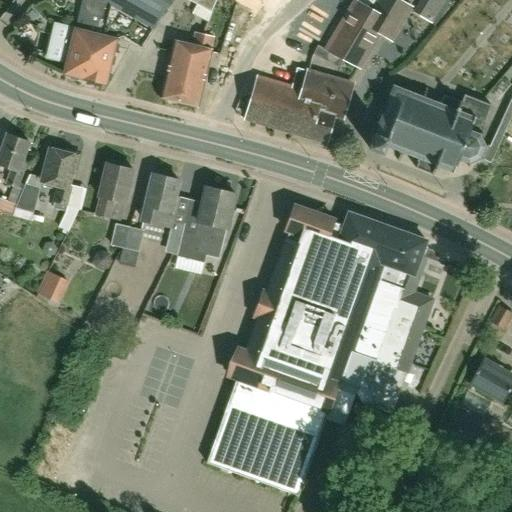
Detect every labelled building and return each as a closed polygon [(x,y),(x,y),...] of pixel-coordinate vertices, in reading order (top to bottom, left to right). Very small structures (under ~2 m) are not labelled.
[(83,0),(83,5),(100,15),(120,27),(128,13),(154,28),(170,0),(83,0)] [(187,0),(188,0),(196,5),(211,13),(216,0),(187,0)] [(262,2),(257,0),(233,0),(254,11),(262,2)] [(332,41),(326,50),(359,67),(378,35),(390,43),(396,34),(411,9),(396,0),(356,0),(354,3),(332,41)] [(420,0),(412,13),(431,24),(446,0),(420,0)] [(39,33),(35,51),(45,53),(44,58),(66,63),(64,73),(69,74),(68,79),(80,82),(81,78),(85,79),(100,15),(83,5),(79,20),(77,30),(69,28),(52,24),(49,35),(39,33)] [(100,15),(85,79),(105,84),(117,34),(141,47),(154,28),(128,13),(120,27),(100,15)] [(200,48),(203,35),(195,33),(192,46),(175,42),(161,98),(158,97),(157,98),(179,103),(185,78),(189,79),(197,48),(200,48)] [(185,78),(179,103),(197,108),(197,107),(213,38),(203,35),(200,48),(197,48),(189,79),(185,78)] [(318,46),(313,54),(324,60),(328,52),(318,46)] [(258,78),(246,119),(326,143),(334,116),(343,118),(353,85),(327,77),(305,71),(300,91),(258,78)] [(490,147),(487,146),(490,146),(489,144),(486,145),(482,134),(485,132),(481,130),(492,105),(487,103),(486,103),(466,94),(463,101),(445,94),(443,99),(442,99),(440,102),(426,97),(430,88),(427,87),(424,95),(395,84),(370,146),(384,151),(385,152),(387,146),(402,152),(399,160),(402,161),(405,153),(419,159),(418,162),(420,162),(418,168),(435,174),(438,166),(455,173),(461,159),(468,162),(468,166),(471,167),(472,162),(480,158),(483,161),(490,147)] [(483,161),(484,161),(488,163),(491,164),(511,117),(511,97),(490,147),(483,161)] [(25,185),(19,183),(28,160),(24,158),(29,143),(7,135),(0,154),(0,165),(11,170),(6,185),(13,187),(7,202),(16,205),(25,185)] [(66,213),(68,206),(72,190),(67,189),(73,169),(75,169),(78,156),(66,152),(66,154),(50,150),(41,182),(58,186),(53,202),(54,202),(53,209),(66,213)] [(100,197),(96,215),(110,218),(114,201),(125,203),(133,170),(106,164),(98,197),(100,197)] [(144,222),(170,228),(171,228),(178,199),(175,198),(180,181),(153,175),(146,206),(147,206),(144,222)] [(25,184),(25,185),(16,205),(15,209),(33,214),(40,188),(25,184)] [(184,231),(178,255),(194,259),(203,261),(205,254),(218,257),(221,245),(234,194),(205,187),(201,203),(194,233),(184,231)] [(377,261),(389,227),(349,213),(345,225),(341,224),(341,225),(310,214),(306,211),(302,209),(297,210),(293,213),(291,218),(292,222),(247,352),(238,353),(231,374),(236,379),(205,464),(298,497),(340,383),(368,392),(377,365),(382,367),(378,378),(397,384),(402,370),(409,372),(433,300),(414,294),(421,296),(415,315),(384,305),(391,287),(395,288),(400,275),(387,270),(389,265),(377,261)] [(115,224),(110,246),(122,249),(125,238),(130,228),(115,224)] [(414,294),(420,276),(415,274),(422,255),(425,253),(427,249),(425,245),(426,241),(389,227),(377,261),(389,265),(387,270),(400,275),(395,288),(391,287),(384,305),(415,315),(421,296),(414,294)] [(125,238),(122,249),(139,253),(144,231),(130,228),(125,238)] [(37,294),(49,300),(58,304),(69,282),(47,271),(37,294)] [(510,318),(497,311),(491,322),(504,329),(510,318)] [(511,386),(511,376),(484,360),(470,384),(503,403),(511,386)]
